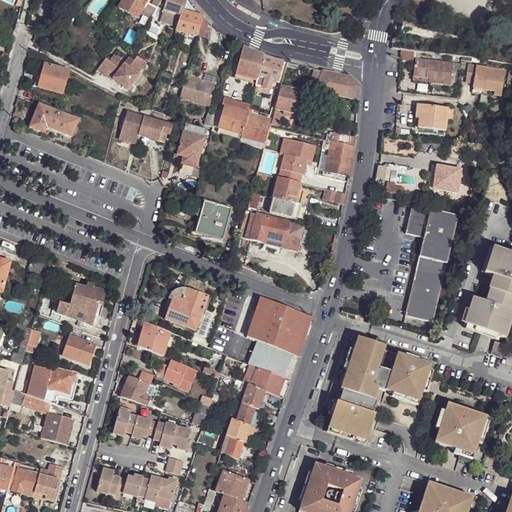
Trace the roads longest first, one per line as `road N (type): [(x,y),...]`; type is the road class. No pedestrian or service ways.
road 1 (residential): [(70,511),(143,238)]
road 2 (tertiary): [(326,313),(366,160),(378,56)]
road 3 (tertiary): [(260,511),(326,313)]
road 4 (residential): [(326,313),(143,238)]
road 5 (residential): [(212,0),(238,24),(278,41),(378,56)]
road 6 (residential): [(143,238),(0,179)]
